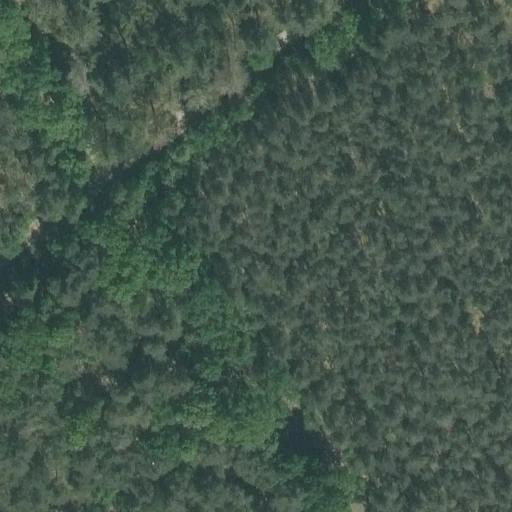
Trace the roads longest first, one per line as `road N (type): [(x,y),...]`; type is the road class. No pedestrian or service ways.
road 1 (track): [(384,511),(124,167)]
road 2 (track): [(340,0),(124,167)]
road 3 (track): [(124,167),(0,4)]
road 4 (track): [(124,167),(0,263)]
